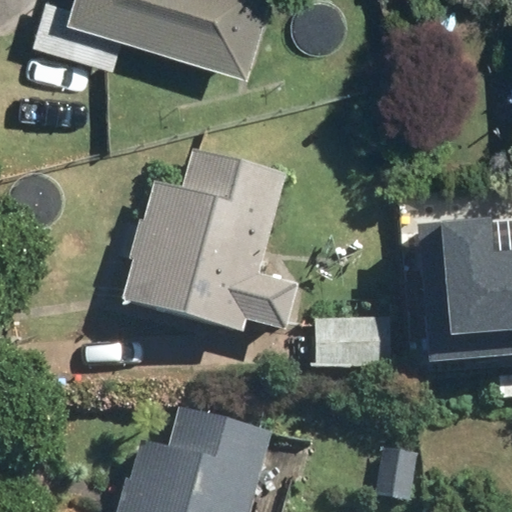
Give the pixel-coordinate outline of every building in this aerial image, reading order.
[(65,0),(65,3),(55,0),(37,0),(26,38),(108,63),(118,31),(243,69),(263,0),(65,0)] [(176,190),(151,183),(118,303),(238,335),(241,323),(282,333),(295,286),(256,276),(284,174),(188,149),(176,190)] [(492,226),(418,231),(428,359),(511,352),(511,254),(495,256),(492,226)] [(382,313),(305,317),(307,367),(384,364),(382,313)] [(511,366),(487,365),(486,399),(511,400),(511,366)] [(242,511),(265,432),(143,397),(109,511),(242,511)] [(409,450),(373,444),(366,495),(402,500),(409,450)]
